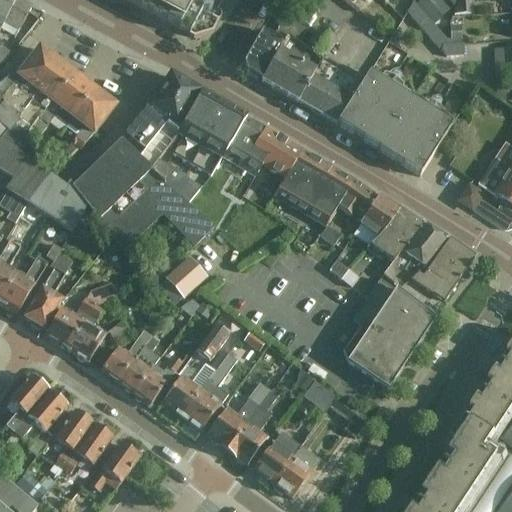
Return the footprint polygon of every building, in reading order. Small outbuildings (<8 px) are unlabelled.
[(17,33),(30,10),(15,2),(16,0),(14,0),(0,0),(0,66),(4,63),(11,55),(0,46),(0,28),(2,25),(17,33)] [(120,0),(120,1),(192,40),(211,34),(217,23),(211,19),(221,0),(120,0)] [(436,0),(422,0),(416,6),(442,36),(446,32),(447,28),(440,19),(447,12),(436,0)] [(458,0),(452,18),(471,17),(469,0),(458,0)] [(410,24),(421,13),(413,4),(404,17),(410,24)] [(415,30),(427,20),(421,13),(410,24),(415,30)] [(421,36),(432,26),(427,20),(415,30),(421,36)] [(426,42),(438,33),(432,26),(421,36),(426,42)] [(444,43),(442,48),(451,47),(461,47),(460,28),(449,29),(449,42),(444,43)] [(323,62),(325,59),(336,43),(318,31),(305,49),(323,62)] [(244,75),(261,84),(283,45),(260,33),(241,66),(244,75)] [(431,48),(443,38),(438,33),(426,42),(431,48)] [(452,60),(451,47),(442,48),(444,43),(444,40),(443,38),(431,48),(443,61),(452,60)] [(261,84),(297,105),(312,81),(322,64),(312,57),(304,51),(286,39),(283,45),(261,84)] [(451,47),(452,60),(462,59),(461,47),(451,47)] [(493,60),(505,60),(505,51),(493,52),(493,60)] [(0,86),(0,176),(11,182),(4,194),(18,202),(26,207),(31,210),(50,182),(60,190),(20,158),(29,146),(30,143),(25,137),(27,134),(36,121),(38,122),(71,78),(38,53),(18,80),(14,77),(0,86)] [(297,105),(336,127),(364,82),(325,59),(322,64),(312,81),(297,105)] [(494,69),(506,69),(505,60),(493,60),(494,69)] [(494,79),(506,79),(506,69),(494,69),(494,79)] [(378,153),(410,101),(369,75),(364,82),(336,127),(378,153)] [(36,121),(27,134),(34,139),(37,141),(54,119),(66,128),(72,121),(93,94),(71,78),(38,122),(36,121)] [(170,78),(147,111),(166,127),(137,162),(188,207),(201,187),(179,167),(183,161),(170,150),(176,142),(177,136),(182,127),(195,105),(196,106),(201,96),(170,78)] [(495,89),(507,89),(506,79),(494,79),(495,89)] [(507,89),(495,89),(495,99),(508,107),(507,89)] [(113,110),(93,94),(72,121),(83,130),(71,147),(79,153),(91,137),(93,138),(113,110)] [(216,152),(224,156),(225,155),(229,149),(231,145),(245,121),(201,96),(196,106),(195,105),(182,127),(218,148),(216,152)] [(410,101),(378,153),(419,179),(452,128),(410,101)] [(147,112),(120,146),(137,162),(166,127),(147,111),(147,112)] [(225,155),(244,167),(251,156),(264,132),(245,121),(231,145),(229,149),(225,155)] [(251,156),(244,167),(247,168),(256,174),(259,170),(260,168),(275,178),(265,193),(274,198),(284,182),(302,154),(264,132),(251,156)] [(188,207),(137,162),(120,146),(72,193),(123,254),(162,217),(194,249),(213,230),(199,217),(188,207)] [(324,229),(325,230),(340,204),(339,203),(353,183),(331,171),(302,154),(284,182),(274,198),(325,228),(324,229)] [(488,170),(476,187),(511,211),(511,165),(502,180),(488,170)] [(71,193),(60,190),(50,182),(31,210),(71,235),(84,212),(71,193)] [(349,219),(353,212),(364,220),(377,200),(354,183),(353,183),(339,203),(340,204),(325,230),(337,211),(349,219)] [(470,214),(480,199),(467,191),(457,206),(470,214)] [(364,220),(359,228),(378,242),(399,213),(377,200),(364,220)] [(10,215),(6,221),(14,226),(26,207),(18,202),(10,215)] [(498,209),(487,225),(500,232),(505,234),(510,233),(511,232),(511,229),(511,211),(501,205),(498,209)] [(392,264),(391,265),(392,266),(422,228),(399,213),(378,242),(375,246),(366,252),(380,262),(383,258),(392,264)] [(383,278),(400,292),(417,278),(447,245),(422,228),(392,266),(391,265),(383,278)] [(326,230),(319,239),(333,249),(340,240),(326,230)] [(0,300),(15,276),(7,271),(19,252),(8,245),(0,258),(0,300)] [(400,292),(437,321),(446,308),(443,306),(473,262),(447,245),(417,278),(400,292)] [(53,265),(60,253),(52,248),(45,260),(53,265)] [(53,272),(64,279),(71,266),(57,258),(50,270),(53,272)] [(189,260),(165,281),(166,282),(183,301),(206,280),(189,260)] [(23,281),(15,276),(0,300),(0,310),(7,314),(8,312),(16,317),(46,268),(35,261),(23,281)] [(336,264),(328,273),(339,282),(347,272),(336,264)] [(149,271),(142,278),(151,288),(158,281),(149,271)] [(51,299),(64,279),(53,272),(24,321),(31,326),(30,327),(39,333),(40,331),(43,332),(60,304),(51,299)] [(347,272),(339,282),(350,290),(357,281),(347,272)] [(362,326),(344,353),(349,364),(348,366),(387,392),(433,323),(381,283),(355,321),(362,326)] [(55,348),(65,353),(93,308),(99,311),(121,295),(109,288),(89,294),(74,320),(61,312),(43,341),(46,342),(47,345),(53,348),(55,348)] [(191,303),(178,312),(188,319),(197,308),(191,303)] [(202,304),(195,314),(206,322),(213,312),(202,304)] [(102,313),(99,311),(93,308),(65,353),(75,359),(75,362),(81,366),(84,365),(87,367),(104,339),(91,331),(102,313)] [(122,326),(112,333),(118,342),(128,335),(122,326)] [(209,365),(228,339),(213,328),(195,354),(209,365)] [(115,386),(117,387),(142,351),(150,340),(143,335),(126,358),(117,352),(100,374),(108,380),(108,383),(112,386),(115,386)] [(263,347),(248,336),(243,343),(258,355),(263,347)] [(142,351),(117,387),(133,398),(153,369),(158,361),(150,356),(157,345),(150,340),(142,351)] [(415,511),(511,511),(511,350),(465,422),(477,430),(474,435),(465,437),(459,446),(415,511)] [(222,354),(210,371),(215,375),(215,374),(227,358),(222,354)] [(303,357),(298,366),(314,375),(319,366),(303,357)] [(236,365),(227,358),(215,374),(215,375),(207,385),(200,394),(180,421),(190,428),(188,431),(195,436),(197,433),(200,435),(227,399),(217,391),(236,365)] [(163,376),(153,369),(133,398),(134,400),(134,403),(138,405),(141,405),(149,410),(181,366),(173,361),(163,376)] [(181,380),(161,407),(180,421),(200,394),(207,385),(215,375),(210,371),(204,367),(190,387),(181,380)] [(14,436),(26,421),(48,394),(30,379),(8,404),(19,413),(5,429),(14,436)] [(314,386),(307,395),(328,411),(335,401),(314,386)] [(217,448),(225,454),(269,395),(258,388),(234,419),(226,413),(206,440),(210,443),(210,446),(213,449),(217,448)] [(21,443),(34,426),(44,435),(66,409),(48,394),(26,421),(14,436),(21,443)] [(275,400),(269,395),(225,454),(234,461),(233,463),(240,469),(242,467),(246,469),(265,442),(257,436),(270,420),(264,416),(275,400)] [(335,401),(328,411),(348,426),(343,433),(353,441),(366,424),(335,401)] [(54,442),(74,456),(93,429),(74,415),(54,442)] [(112,443),(93,429),(74,456),(92,469),(112,443)] [(270,487),(272,489),(297,453),(288,446),(290,443),(280,436),(252,474),(261,480),(259,483),(268,489),(270,487)] [(36,440),(27,452),(36,459),(46,447),(36,440)] [(127,477),(138,461),(118,447),(100,473),(89,489),(97,495),(108,479),(119,487),(127,477)] [(307,461),(297,453),(272,489),(275,491),(273,493),(281,499),(283,496),(291,503),(319,464),(310,457),(307,461)] [(70,461),(63,456),(54,468),(61,473),(70,461)] [(77,466),(70,461),(61,473),(68,479),(77,466)] [(0,511),(35,511),(38,509),(0,477),(0,511)] [(27,477),(18,487),(38,505),(47,494),(27,477)]
